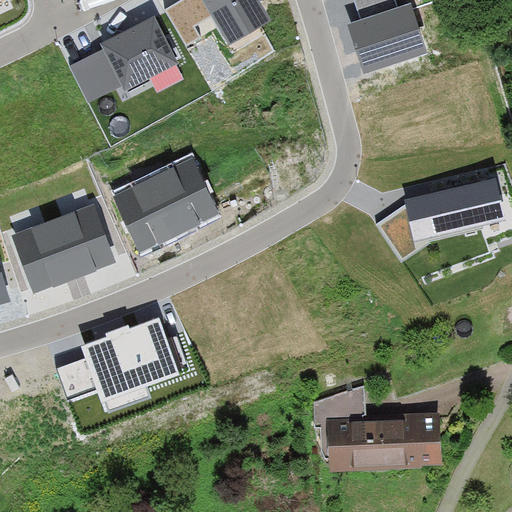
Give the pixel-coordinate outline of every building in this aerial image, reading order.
[(262,0),(201,0),(228,44),(273,18),(262,0)] [(402,2),(356,20),(378,73),(423,54),(402,2)] [(154,17),(106,40),(128,85),(176,62),(154,17)] [(52,68),(0,91),(0,109),(15,141),(73,114),(52,68)] [(280,111),(221,138),(243,184),(301,158),(280,111)] [(440,114),(391,120),(399,177),(448,170),(440,114)] [(180,170),(122,197),(143,243),(201,216),(180,170)] [(498,177),(406,199),(416,243),(508,221),(498,177)] [(92,202),(11,232),(33,291),(114,261),(92,202)] [(367,250),(310,280),(334,325),(391,295),(367,250)] [(271,290),(213,317),(234,363),(292,336),(271,290)] [(106,333),(81,342),(101,401),(106,400),(109,409),(150,394),(147,385),(183,372),(181,368),(188,365),(177,334),(170,337),(162,314),(131,325),(130,322),(105,330),(106,333)] [(44,374),(0,388),(0,441),(60,422),(44,374)] [(314,429),(326,426),(327,473),(447,472),(441,417),(365,420),(363,389),(314,403),(314,429)]
